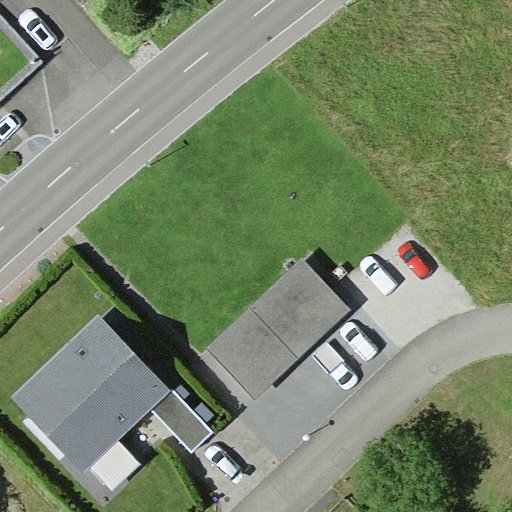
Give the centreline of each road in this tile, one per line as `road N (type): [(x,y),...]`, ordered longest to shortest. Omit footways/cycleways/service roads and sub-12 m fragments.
road 1 (tertiary): [(0,229),(275,0)]
road 2 (residential): [(248,511),(430,327),(476,309),(511,308)]
